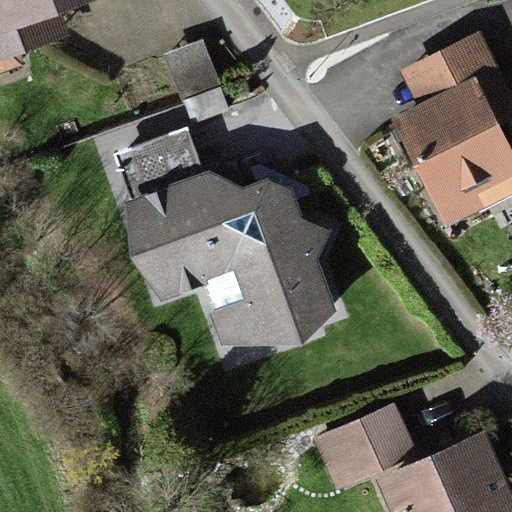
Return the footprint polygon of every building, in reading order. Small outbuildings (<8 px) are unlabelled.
[(0,0),(0,45),(61,28),(54,4),(67,0),(0,0)] [(476,31),(401,63),(417,101),(390,112),(427,202),(511,167),(511,166),(477,82),(494,75),(476,31)] [(126,199),(155,284),(231,255),(250,294),(214,309),(222,329),(255,331),(315,324),(326,301),(308,246),(315,228),(298,222),(286,185),(215,166),(126,199)] [(395,402),(316,432),(337,487),(416,457),(395,402)] [(509,511),(476,432),(368,477),(382,511),(509,511)]
